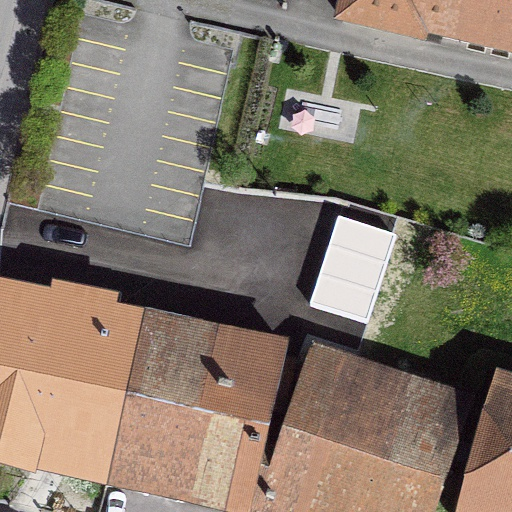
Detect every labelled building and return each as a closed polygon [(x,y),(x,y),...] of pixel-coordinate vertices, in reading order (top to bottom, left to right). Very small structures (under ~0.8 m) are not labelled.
[(422,33),(511,54),(511,0),(346,0),(342,21),(420,40),(422,33)] [(0,462),(107,485),(143,320),(113,315),(116,302),(71,293),(68,305),(0,288),(0,462)] [(215,338),(143,320),(107,485),(231,511),(247,511),(264,451),(271,414),(283,417),(294,369),(282,366),(286,349),(216,334),(215,338)] [(279,454),(264,451),(247,511),(433,511),(470,404),(313,352),(279,454)] [(511,511),(511,386),(497,382),(459,511),(511,511)]
